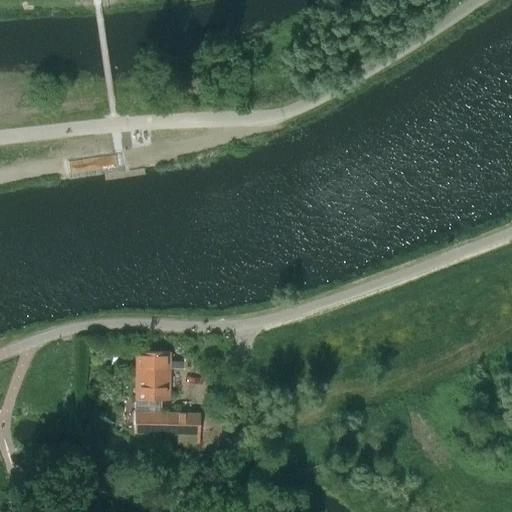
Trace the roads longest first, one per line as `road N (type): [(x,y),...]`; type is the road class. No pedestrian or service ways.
road 1 (unclassified): [(0,355),(96,325),(249,326),(511,232)]
road 2 (unclassified): [(0,138),(274,116),(356,79),(478,0)]
